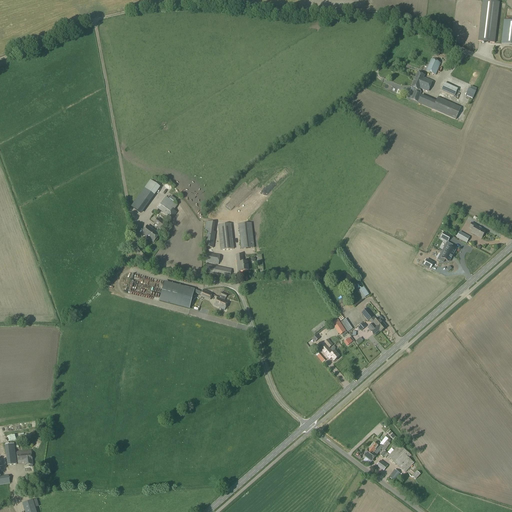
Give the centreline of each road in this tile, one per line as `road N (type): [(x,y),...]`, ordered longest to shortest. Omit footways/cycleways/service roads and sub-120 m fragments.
road 1 (track): [(93,19),(166,6),(385,11),(422,22),(465,51)]
road 2 (tertiary): [(307,424),(511,245)]
road 3 (unclassified): [(307,424),(421,511)]
road 4 (tertiary): [(207,511),(307,424)]
